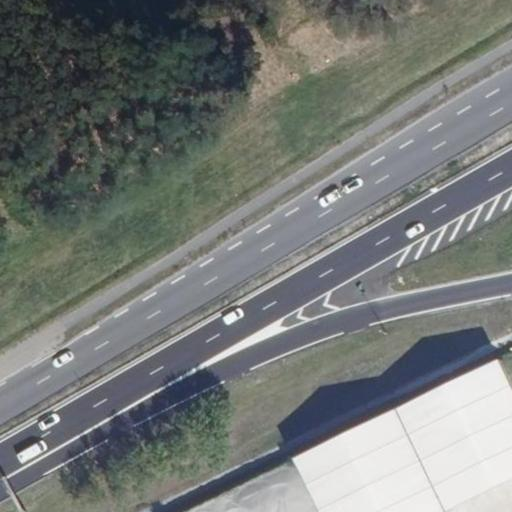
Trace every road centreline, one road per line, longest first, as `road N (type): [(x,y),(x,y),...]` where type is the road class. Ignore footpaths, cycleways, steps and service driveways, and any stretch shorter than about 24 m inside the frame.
road 1 (primary): [(511,101),(0,398)]
road 2 (primary): [(0,467),(511,171)]
road 3 (primary): [(0,481),(18,480),(235,363),(381,310),(511,282)]
